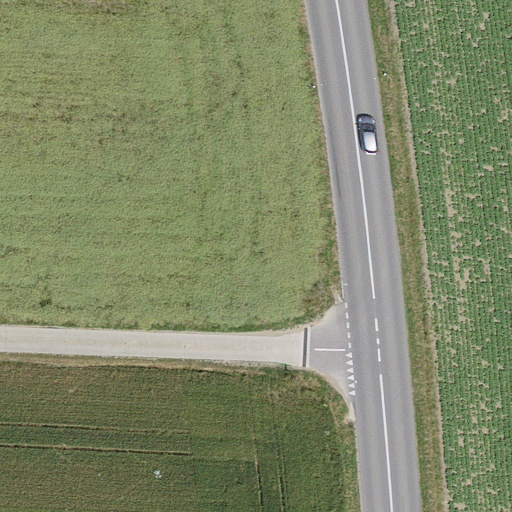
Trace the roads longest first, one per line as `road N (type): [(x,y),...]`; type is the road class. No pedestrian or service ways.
road 1 (secondary): [(347,0),(406,511)]
road 2 (track): [(0,338),(392,363)]
